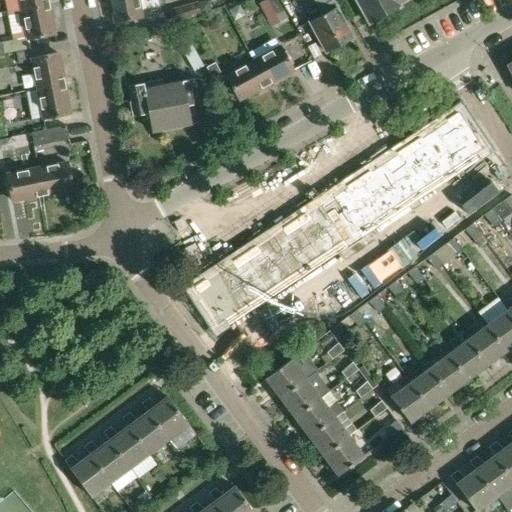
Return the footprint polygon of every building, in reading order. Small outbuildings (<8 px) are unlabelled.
[(142,15),(139,0),(112,0),(117,20),(142,15)] [(208,0),(206,0),(197,2),(200,13),(211,10),(208,0)] [(266,0),(259,4),(271,27),(288,17),(277,0),(266,0)] [(325,52),(352,38),(339,13),(341,12),(334,0),(318,0),(322,6),(320,8),(323,14),(308,22),(325,52)] [(356,0),(369,22),(399,5),(398,3),(402,0),(356,0)] [(56,33),(50,2),(24,8),(30,38),(56,33)] [(169,10),(172,22),(200,14),(196,2),(169,10)] [(164,41),(175,38),(171,27),(160,30),(164,41)] [(0,42),(0,55),(28,50),(25,37),(0,42)] [(182,49),(194,71),(203,66),(191,44),(182,49)] [(254,60),(265,84),(293,69),(280,46),(254,60)] [(25,50),(17,52),(20,64),(27,62),(25,50)] [(32,57),(38,87),(64,83),(59,52),(32,57)] [(238,99),(265,84),(254,60),(226,76),(238,99)] [(215,81),(223,76),(216,62),(207,67),(215,81)] [(163,78),(144,82),(128,86),(132,102),(133,101),(136,115),(144,114),(146,120),(151,119),(153,131),(197,122),(193,103),(201,101),(196,78),(185,80),(186,85),(166,89),(163,78)] [(64,83),(38,87),(45,119),(71,114),(64,83)] [(197,285),(196,286),(216,316),(220,322),(343,241),(348,247),(364,236),(360,230),(484,148),(480,142),(460,111),(458,113),(461,118),(451,125),(447,120),(420,138),(423,143),(413,150),(409,145),(408,146),(411,151),(401,158),(398,152),(370,171),(374,176),(363,182),(360,177),(358,178),(362,184),(352,190),(348,185),(333,195),(335,197),(323,205),(322,203),(307,213),(310,218),(300,224),(296,219),(295,220),(298,225),(288,232),(285,227),(257,245),(261,250),(250,257),(247,252),(245,253),(249,258),(239,265),(235,260),(208,278),(211,283),(201,290),(197,285)] [(34,147),(69,140),(66,126),(31,132),(34,147)] [(68,162),(39,168),(43,195),(74,189),(68,162)] [(13,200),(43,195),(39,168),(8,175),(13,200)] [(499,174),(490,181),(494,187),(503,180),(499,174)] [(503,180),(494,187),(499,194),(508,187),(503,180)] [(481,188),(471,195),(476,201),(485,194),(481,188)] [(485,194),(476,201),(480,207),(490,200),(485,194)] [(471,195),(462,201),(466,208),(476,201),(471,195)] [(503,220),(511,213),(511,208),(504,199),(493,207),(503,220)] [(476,201),(466,208),(471,214),(480,207),(476,201)] [(503,220),(493,207),(484,214),(493,227),(503,220)] [(453,208),(443,215),(448,221),(457,214),(453,208)] [(457,214),(448,221),(453,227),(462,220),(457,214)] [(443,215),(434,222),(439,228),(448,221),(443,215)] [(448,221),(439,228),(443,234),(453,227),(448,221)] [(476,229),(472,223),(464,229),(474,241),(481,235),(476,229)] [(425,228),(416,235),(420,241),(430,235),(425,228)] [(416,235),(406,242),(411,248),(420,241),(416,235)] [(430,235),(420,241),(425,248),(434,241),(430,235)] [(453,238),(446,243),(454,255),(462,250),(453,238)] [(420,241),(411,248),(415,255),(425,248),(420,241)] [(397,249),(388,256),(392,262),(402,255),(397,249)] [(435,270),(442,264),(433,253),(427,258),(435,270)] [(402,255),(392,262),(397,268),(406,261),(402,255)] [(388,256),(378,262),(383,269),(392,262),(388,256)] [(392,262),(383,269),(387,275),(397,268),(392,262)] [(415,266),(407,273),(417,283),(424,277),(415,266)] [(364,273),(354,280),(359,286),(368,279),(364,273)] [(368,279),(359,286),(363,293),(373,286),(368,279)] [(354,280),(345,287),(349,293),(359,286),(354,280)] [(388,287),(397,298),(404,293),(395,281),(388,287)] [(359,286),(349,293),(354,299),(363,293),(359,286)] [(336,294),(326,301),(331,307),(340,300),(336,294)] [(355,312),(363,323),(385,307),(376,295),(355,312)] [(340,300),(331,307),(336,313),(345,306),(340,300)] [(326,301),(317,307),(322,314),(331,307),(326,301)] [(331,307),(322,314),(326,320),(336,313),(331,307)] [(506,348),(511,344),(511,315),(507,309),(488,324),(506,348)] [(363,323),(355,312),(353,313),(335,327),(340,335),(345,332),(355,326),(358,331),(365,326),(363,323)] [(308,314),(299,321),(303,327),(313,320),(308,314)] [(313,320),(303,327),(308,333),(317,326),(313,320)] [(299,321),(289,328),(294,334),(303,327),(299,321)] [(488,324),(469,338),(487,363),(506,348),(488,324)] [(303,327),(294,334),(298,340),(308,333),(303,327)] [(329,336),(321,341),(324,346),(332,341),(329,336)] [(468,377),(487,363),(469,338),(449,352),(468,377)] [(327,352),(332,359),(344,350),(338,343),(327,352)] [(468,377),(449,352),(430,367),(449,392),(468,377)] [(267,376),(281,396),(306,378),(291,358),(267,376)] [(340,371),(346,378),(358,369),(352,362),(340,371)] [(366,381),(355,390),(361,398),(377,385),(362,366),(357,370),(366,381)] [(429,406),(449,392),(430,367),(411,381),(429,406)] [(321,397),(306,378),(281,396),(296,415),(321,397)] [(410,421),(429,406),(411,381),(391,396),(410,421)] [(150,411),(148,412),(165,435),(187,419),(170,396),(159,404),(150,397),(144,402),(150,411)] [(310,435),(335,417),(341,412),(334,403),(328,407),(321,397),(296,415),(310,435)] [(388,408),(383,400),(371,409),(376,416),(388,408)] [(146,449),(165,435),(148,412),(139,419),(131,412),(125,417),(131,425),(129,427),(146,449)] [(349,436),(335,417),(310,435),(325,454),(349,436)] [(389,436),(401,427),(395,419),(383,428),(389,436)] [(112,426),(105,431),(112,440),(110,441),(127,464),(146,449),(129,427),(120,433),(112,426)] [(325,454),(339,474),(364,455),(349,436),(325,454)] [(108,478),(127,464),(110,441),(101,448),(93,441),(86,446),(93,454),(91,455),(108,478)] [(495,441),(488,446),(495,454),(511,476),(511,441),(503,448),(495,441)] [(511,476),(495,454),(484,462),(476,455),(469,460),(475,469),(495,496),(503,507),(511,500),(511,476)] [(90,491),(108,478),(91,455),(82,462),(74,455),(67,460),(73,469),(75,472),(90,491)] [(211,455),(204,460),(208,465),(215,460),(211,455)] [(465,477),(457,470),(450,475),(456,483),(476,510),(495,496),(475,469),(465,477)] [(171,484),(165,489),(168,493),(174,489),(171,484)] [(216,487),(210,492),(216,500),(215,501),(223,511),(255,511),(236,486),(224,494),(216,487)] [(145,492),(137,498),(143,506),(151,500),(145,492)] [(451,495),(440,504),(445,511),(457,503),(451,495)] [(223,511),(215,501),(205,508),(197,501),(190,506),(194,511),(223,511)] [(439,503),(431,509),(433,511),(441,511),(444,510),(439,503)]
